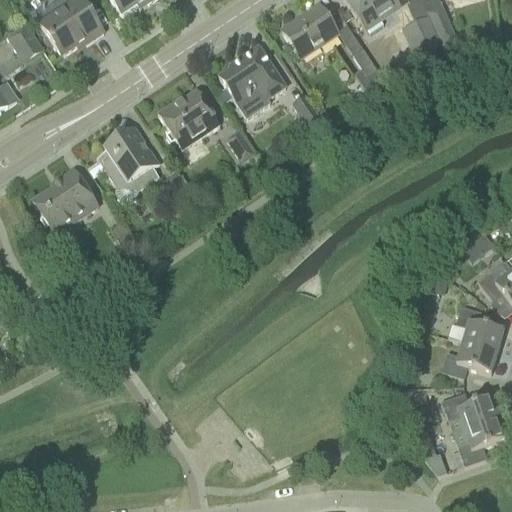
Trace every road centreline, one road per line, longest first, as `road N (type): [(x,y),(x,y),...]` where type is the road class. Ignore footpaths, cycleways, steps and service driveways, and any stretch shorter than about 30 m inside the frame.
road 1 (residential): [(233,511),(330,500),(408,503),(429,511)]
road 2 (residential): [(98,107),(260,0)]
road 3 (residential): [(0,175),(62,140),(98,107)]
